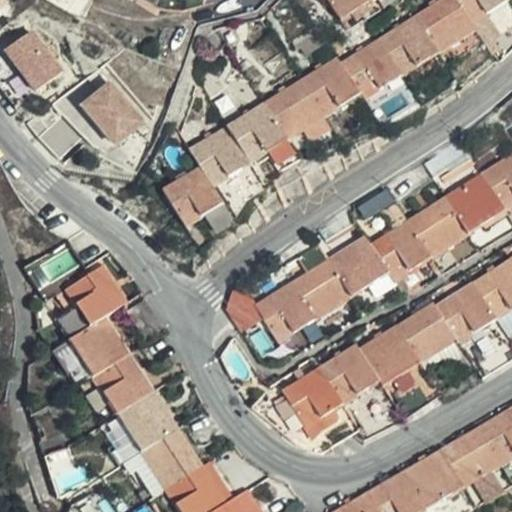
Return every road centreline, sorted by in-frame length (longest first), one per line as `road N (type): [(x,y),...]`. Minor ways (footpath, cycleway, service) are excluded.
road 1 (tertiary): [(511,381),(367,462),(316,473),(264,453),(246,435),(178,317)]
road 2 (residential): [(178,317),(321,202),(511,71)]
road 3 (tertiary): [(0,132),(120,236),(178,317)]
